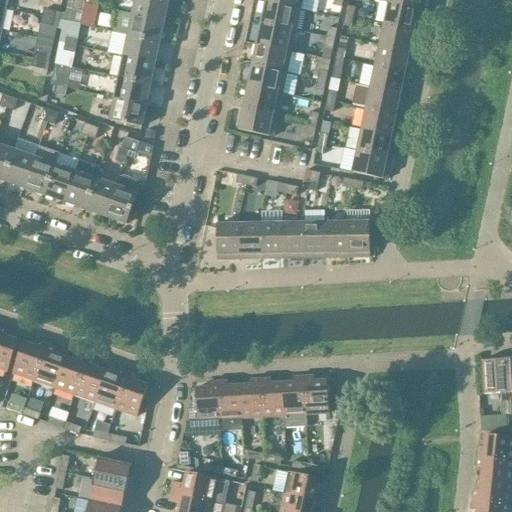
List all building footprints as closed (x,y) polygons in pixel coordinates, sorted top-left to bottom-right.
[(168,1),(163,0),(134,0),(132,15),(164,22),(168,1)] [(301,0),(265,0),(265,3),(299,11),(301,0)] [(342,0),(333,0),(332,6),(341,8),(342,0)] [(424,0),(388,0),(388,4),(422,11),(424,0)] [(85,5),(73,2),(71,10),(83,13),(85,5)] [(299,11),(265,3),(260,24),(295,32),(299,11)] [(422,11),(388,4),(383,25),(418,32),(422,11)] [(339,19),(341,8),(332,6),(330,17),(339,19)] [(355,9),(346,7),(344,17),(353,18),(355,9)] [(43,10),(41,18),(53,21),(55,13),(43,10)] [(164,22),(132,15),(118,12),(114,33),(127,36),(159,43),(164,22)] [(336,30),(339,19),(330,17),(328,29),(336,30)] [(353,18),(344,17),(342,27),(350,29),(353,18)] [(53,21),(41,18),(40,26),(51,28),(53,21)] [(75,47),(77,40),(80,26),(63,23),(59,44),(75,47)] [(375,61),(382,24),(374,23),(368,60),(375,61)] [(295,32),(260,24),(256,46),(290,53),(295,32)] [(418,32),(383,25),(379,46),(413,54),(418,32)] [(336,30),(328,29),(326,38),(334,40),(336,30)] [(159,43),(127,36),(123,57),(155,64),(159,43)] [(334,40),(326,38),(323,49),(332,50),(334,40)] [(344,61),(346,51),(348,40),(339,38),(335,59),(344,61)] [(74,55),(75,47),(59,44),(54,65),(71,68),(74,55)] [(290,53),(256,46),(251,67),(286,74),(290,53)] [(413,54),(379,46),(374,67),(409,75),(413,54)] [(330,61),(332,50),(323,49),(321,60),(330,61)] [(34,53),(32,60),(44,63),(46,55),(34,53)] [(155,64),(123,57),(118,79),(150,85),(155,64)] [(344,61),(335,59),(333,69),(341,71),(344,61)] [(44,63),(32,60),(31,68),(42,71),(44,63)] [(286,74),(251,67),(247,88),(281,95),(286,74)] [(409,75),(374,67),(370,89),(404,96),(409,75)] [(327,73),(319,71),(317,81),(325,82),(327,73)] [(66,90),(68,82),(51,78),(50,86),(66,90)] [(150,85),(118,79),(114,100),(146,106),(150,85)] [(325,82),(317,81),(314,91),(323,93),(325,82)] [(65,97),(66,90),(50,86),(48,94),(65,97)] [(281,95),(247,88),(242,109),(277,116),(281,95)] [(404,96),(370,89),(365,110),(399,117),(404,96)] [(337,93),(328,91),(326,101),(335,103),(337,93)] [(10,98),(2,96),(0,102),(0,107),(6,109),(10,98)] [(17,101),(10,98),(6,109),(13,112),(17,101)] [(146,106),(114,100),(109,121),(141,128),(146,106)] [(335,103),(326,101),(324,111),(332,113),(335,103)] [(277,116),(242,109),(238,131),(272,138),(277,116)] [(50,112),(43,110),(39,121),(46,124),(50,112)] [(399,117),(365,110),(361,131),(395,138),(399,117)] [(330,124),(332,113),(324,111),(321,122),(330,124)] [(58,115),(50,112),(46,124),(54,126),(58,115)] [(318,115),(310,113),(307,123),(316,125),(318,115)] [(316,125),(307,123),(305,133),(314,135),(316,125)] [(91,127),(84,124),(80,135),(87,138),(91,127)] [(98,129),(91,127),(87,138),(95,140),(98,129)] [(395,138),(361,131),(356,152),(390,159),(395,138)] [(328,135),(319,134),(317,144),(326,145),(328,135)] [(128,152),(132,141),(125,138),(121,149),(128,152)] [(19,139),(17,149),(36,153),(38,143),(19,139)] [(153,148),(139,143),(132,141),(128,152),(126,157),(134,159),(135,155),(151,160),(153,148)] [(326,145),(317,144),(315,154),(323,155),(326,145)] [(14,151),(0,146),(0,181),(3,182),(14,151)] [(38,147),(34,158),(23,189),(44,196),(55,165),(54,165),(58,154),(38,147)] [(34,158),(14,151),(3,182),(23,189),(34,158)] [(390,159),(356,152),(351,174),(386,181),(390,159)] [(79,161),(75,173),(64,204),(85,211),(95,180),(99,168),(79,161)] [(75,173),(55,165),(44,196),(64,204),(75,173)] [(317,184),(319,174),(305,171),(303,181),(317,184)] [(247,178),(237,176),(235,184),(245,186),(247,178)] [(119,179),(116,187),(105,218),(126,225),(140,187),(138,183),(123,178),(119,179)] [(257,180),(247,178),(245,186),(255,188),(257,180)] [(353,181),(343,179),(341,188),(351,190),(353,181)] [(116,187),(95,180),(85,211),(105,218),(116,187)] [(363,183),(353,181),(351,190),(361,192),(363,183)] [(288,186),(278,184),(276,193),(286,195),(288,186)] [(298,189),(288,186),(286,195),(296,197),(298,189)] [(346,223),(325,224),(325,259),(347,259),(346,223)] [(369,258),(369,232),(369,223),(346,223),(347,259),(369,258)] [(303,224),(282,225),(282,260),(304,259),(303,224)] [(325,224),(303,224),(304,259),(325,259),(325,224)] [(216,226),(217,261),(239,260),(238,225),(216,226)] [(260,225),(238,225),(239,260),(261,260),(260,225)] [(282,225),(260,225),(261,260),(282,260),(282,225)] [(379,231),(369,232),(369,258),(374,258),(379,231)] [(7,333),(0,330),(0,370),(7,373),(17,342),(6,337),(7,333)] [(35,348),(23,344),(12,375),(33,382),(46,346),(36,343),(35,348)] [(56,350),(46,346),(33,382),(54,389),(65,358),(54,354),(56,350)] [(76,362),(65,358),(54,389),(74,396),(87,361),(77,357),(76,362)] [(511,360),(503,361),(505,394),(510,394),(511,393),(511,360)] [(96,364),(87,361),(74,396),(95,404),(106,372),(95,369),(96,364)] [(503,361),(480,362),(482,396),(500,395),(500,405),(510,405),(510,394),(505,394),(503,361)] [(116,376),(106,372),(95,404),(115,411),(128,375),(118,372),(116,376)] [(137,378),(128,375),(115,411),(136,418),(147,387),(136,383),(137,378)] [(293,384),(282,384),(284,417),(284,429),(307,428),(306,416),(303,378),(293,379),(293,384)] [(313,378),(303,378),(306,416),(328,415),(326,382),(314,382),(313,378)] [(284,417),(282,384),(271,385),(270,380),(260,381),(262,419),(284,417)] [(263,430),(262,419),(260,381),(250,381),(250,386),(239,387),(242,432),(263,430)] [(207,389),(195,389),(196,403),(190,404),(183,435),(220,433),(217,383),(207,384),(207,389)] [(227,383),(217,383),(220,433),(242,432),(239,387),(228,387),(227,383)] [(37,421),(39,415),(43,404),(31,399),(27,410),(24,409),(22,416),(37,421)] [(8,404),(6,410),(22,416),(24,409),(8,404)] [(510,405),(500,405),(501,417),(511,416),(510,405)] [(71,417),(68,423),(77,426),(79,420),(71,417)] [(49,418),(47,424),(63,430),(65,423),(49,418)] [(80,429),(65,423),(63,430),(78,435),(80,429)] [(93,432),(92,439),(108,443),(110,436),(93,432)] [(126,439),(110,436),(108,443),(124,446),(126,439)] [(511,461),(511,439),(485,436),(483,449),(478,448),(477,458),(511,461)] [(248,453),(247,460),(263,463),(265,456),(248,453)] [(281,460),(265,456),(263,463),(279,466),(281,460)] [(69,458),(62,457),(58,473),(65,475),(69,458)] [(511,483),(511,461),(477,458),(476,468),(481,469),(480,480),(511,483)] [(130,466),(98,459),(93,481),(125,488),(130,466)] [(292,462),(291,469),(307,472),(308,466),(292,462)] [(222,469),(204,465),(202,472),(221,476),(222,469)] [(254,466),(250,482),(257,484),(260,467),(254,466)] [(325,469),(308,466),(307,472),(323,476),(325,469)] [(236,472),(222,469),(221,476),(235,479),(236,472)] [(65,475),(58,473),(55,489),(62,491),(65,475)] [(229,483),(186,473),(183,486),(173,483),(171,493),(214,502),(224,504),(229,483)] [(325,481),(288,473),(283,496),(316,502),(318,491),(323,492),(325,481)] [(511,505),(511,492),(511,483),(480,480),(479,491),(474,491),(473,501),(511,505)] [(125,488),(93,481),(89,502),(121,509),(125,488)] [(222,511),(224,505),(224,504),(214,502),(171,493),(168,503),(179,505),(177,511),(222,511)] [(255,494),(248,493),(244,509),(251,511),(255,494)] [(313,511),(316,502),(283,496),(279,511),(313,511)] [(57,511),(60,501),(53,499),(50,511),(57,511)] [(510,511),(511,505),(473,501),(472,511),(477,511),(476,511),(510,511)] [(120,511),(121,509),(89,502),(86,511),(120,511)]
